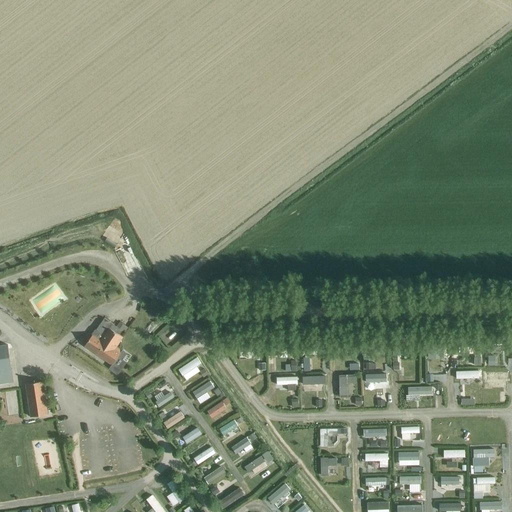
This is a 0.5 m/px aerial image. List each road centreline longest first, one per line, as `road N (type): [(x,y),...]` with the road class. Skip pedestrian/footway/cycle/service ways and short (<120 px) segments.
road 1 (track): [(511,28),(163,291)]
road 2 (track): [(511,286),(163,291)]
road 3 (track): [(163,291),(129,283),(82,253),(0,283)]
